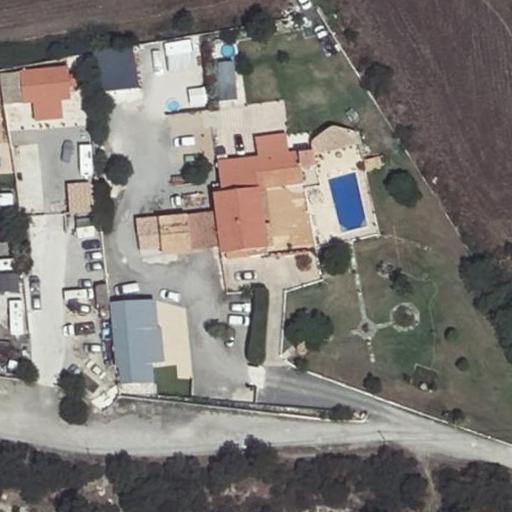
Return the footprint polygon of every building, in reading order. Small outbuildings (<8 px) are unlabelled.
[(122,47),(90,53),(94,72),(126,67),(122,47)] [(214,64),(219,99),(238,96),(233,61),(214,64)] [(68,67),(17,71),(20,102),(31,101),(32,118),(61,116),(60,99),(70,97),(69,85),(69,75),(68,67)] [(69,75),(69,85),(78,84),(77,74),(69,75)] [(313,152),(357,141),(354,134),(352,131),(336,127),(332,127),(329,128),(313,139),(311,142),(311,147),(313,152)] [(256,158),(286,155),(284,134),(254,138),(256,158)] [(219,247),(220,254),(225,254),(248,251),(266,249),(260,188),(259,181),(281,179),(282,185),(299,183),(297,169),(311,168),(309,152),(286,155),(256,158),(236,160),(216,162),(219,192),(213,193),(215,211),(219,247)] [(365,170),(382,166),(380,157),(363,161),(365,170)] [(260,188),(282,185),(281,179),(259,181),(260,188)] [(215,211),(156,218),(159,248),(160,254),(219,247),(215,211)] [(138,250),(159,248),(156,218),(135,220),(138,250)] [(266,249),(248,251),(249,258),(267,256),(266,249)] [(248,251),(225,254),(226,262),(249,260),(249,258),(248,251)] [(96,309),(108,308),(107,293),(95,294),(96,309)] [(154,329),(153,301),(110,303),(114,367),(116,367),(117,386),(138,384),(137,366),(142,365),(139,330),(154,329)]
